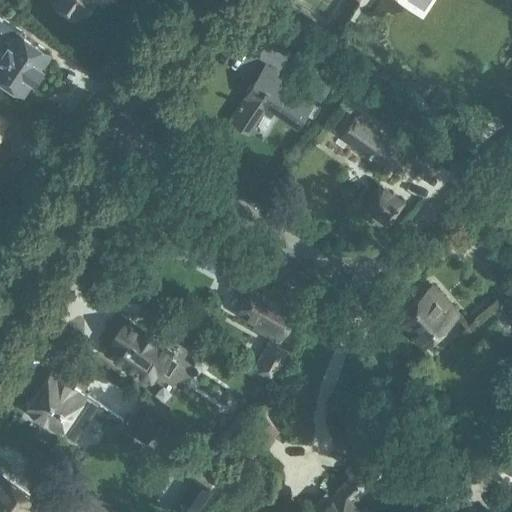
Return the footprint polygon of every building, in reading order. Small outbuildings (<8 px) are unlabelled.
[(51,0),(76,19),(81,12),(84,14),(94,0),(51,0)] [(0,18),(5,11),(0,7),(0,30),(12,38),(0,55),(0,77),(24,93),(33,79),(35,80),(43,68),(41,67),(50,53),(0,19),(0,18)] [(296,92),(300,85),(320,98),(329,83),(317,75),(316,76),(300,65),(287,84),(273,75),(275,72),(265,66),(231,117),(248,129),(265,104),(297,125),(305,113),(312,117),(319,107),(296,92)] [(402,149),(366,123),(353,141),(389,167),(402,149)] [(440,162),(420,147),(411,161),(431,175),(440,162)] [(403,201),(378,183),(362,207),(387,224),(403,201)] [(269,291),(254,282),(257,278),(237,267),(227,287),(245,297),(237,312),(257,323),(255,327),(272,336),(255,367),(276,379),(289,354),(275,346),(300,301),(272,286),(269,291)] [(458,314),(432,284),(399,314),(425,342),(458,314)] [(511,294),(500,304),(511,318),(511,294)] [(179,316),(192,325),(197,318),(183,309),(179,316)] [(193,333),(169,316),(160,328),(185,345),(193,333)] [(142,330),(141,330),(128,321),(127,323),(126,323),(124,326),(123,325),(121,327),(116,331),(115,337),(113,339),(115,340),(106,352),(145,378),(151,369),(158,373),(160,369),(169,375),(178,360),(170,355),(171,353),(154,341),(155,339),(142,330)] [(64,378),(51,369),(27,406),(30,408),(30,411),(34,414),(37,413),(49,421),(48,423),(60,431),(62,429),(66,432),(71,434),(75,433),(79,432),(82,429),(84,425),(83,420),(82,417),(79,414),(91,396),(82,390),(89,381),(70,369),(64,378)] [(166,413),(145,399),(127,426),(148,440),(166,413)] [(279,429),(261,410),(230,440),(249,459),(279,429)] [(314,502),(317,505),(311,511),(370,511),(364,505),(360,508),(352,500),(368,484),(373,488),(391,471),(367,447),(350,465),(353,468),(327,494),(324,491),(314,502)] [(194,511),(210,488),(192,476),(174,503),(186,511),(194,511)] [(0,478),(0,511),(34,511),(39,507),(0,478)] [(115,511),(68,486),(56,506),(67,511),(115,511)] [(272,507),(272,486),(246,486),(246,507),(272,507)]
